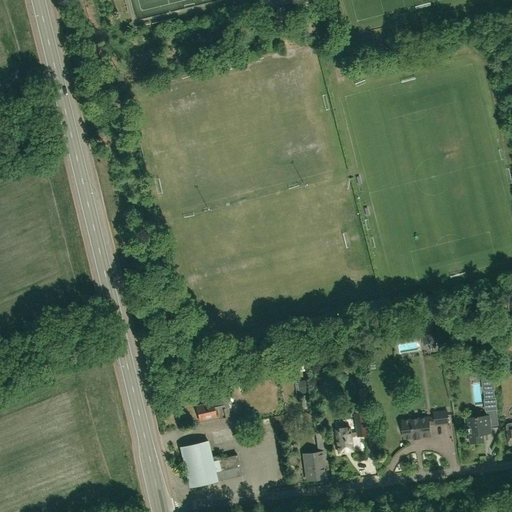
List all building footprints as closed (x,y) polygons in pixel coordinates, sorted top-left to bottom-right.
[(406,338),(407,346),(425,343),(423,335),(406,338)] [(385,338),(374,340),(376,346),(386,344),(385,338)] [(288,360),(264,364),(265,369),(284,365),(284,367),(288,366),(288,365),(289,364),(288,360)] [(235,374),(259,370),(258,365),(234,369),(235,374)] [(490,389),(491,398),(485,399),(486,410),(497,408),(495,398),(494,398),(493,389),(494,389),(493,378),(482,379),(484,390),(490,389)] [(308,393),(306,380),(298,381),(300,394),(308,393)] [(357,388),(359,401),(367,400),(365,383),(358,384),(359,388),(357,388)] [(225,387),(219,388),(222,399),(224,408),(230,406),(225,387)] [(205,405),(196,407),(200,421),(218,416),(217,409),(224,408),(222,399),(205,403),(205,405)] [(402,421),(404,438),(415,437),(415,438),(420,438),(420,436),(431,435),(429,424),(435,423),(435,425),(448,423),(447,411),(434,413),(435,419),(429,420),(429,418),(402,421)] [(286,413),(272,417),(276,431),(289,427),(288,425),(289,425),(286,413)] [(335,429),(338,453),(353,451),(351,438),(367,435),(366,434),(363,413),(353,414),(355,432),(350,432),(350,428),(335,429)] [(467,418),(470,443),(484,441),(483,434),(485,433),(487,431),(489,433),(491,433),(489,416),(467,418)] [(315,432),(317,453),(304,455),(307,480),(325,478),(322,458),(328,458),(326,431),(315,432)] [(218,456),(211,458),(207,442),(180,448),(190,487),(216,481),(214,472),(239,466),(237,455),(219,459),(218,456)]
